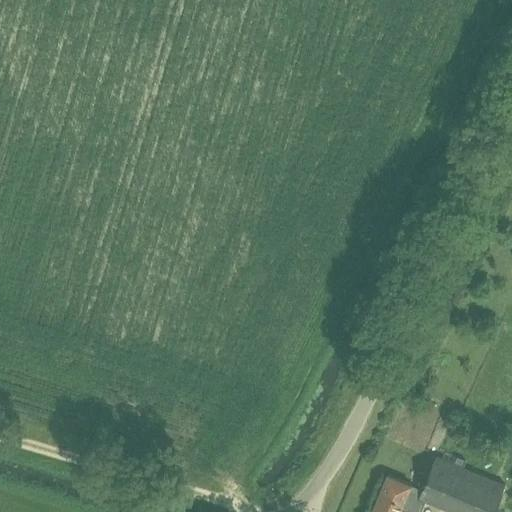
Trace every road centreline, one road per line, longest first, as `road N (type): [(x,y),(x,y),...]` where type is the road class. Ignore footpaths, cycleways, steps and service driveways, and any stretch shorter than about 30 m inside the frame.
road 1 (tertiary): [(302,511),(511,102)]
road 2 (track): [(253,511),(0,433)]
